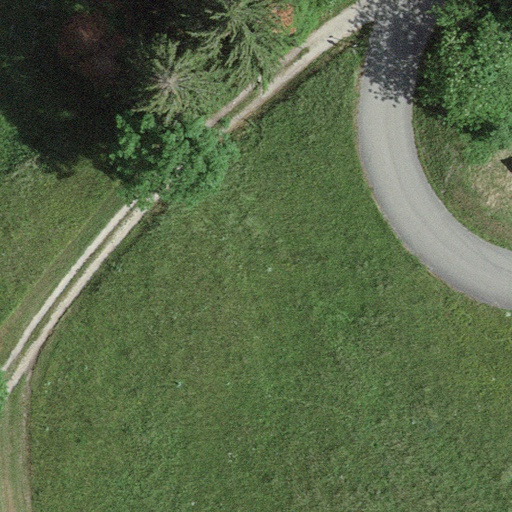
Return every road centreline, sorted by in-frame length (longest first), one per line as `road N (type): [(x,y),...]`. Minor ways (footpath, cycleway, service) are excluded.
road 1 (track): [(392,0),(308,52),(190,152),(90,262),(0,385)]
road 2 (track): [(511,282),(442,242),(412,205),(392,153),(389,67),(422,0)]
